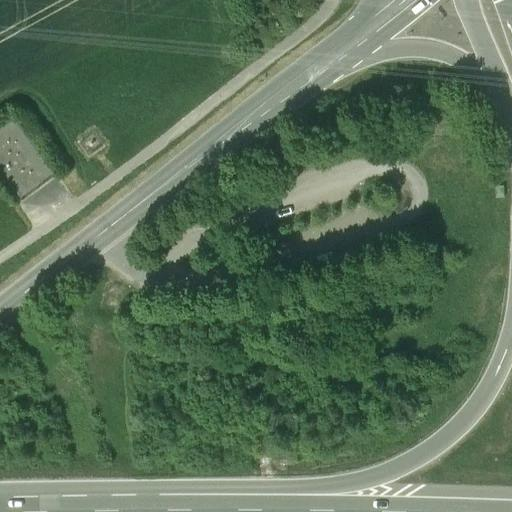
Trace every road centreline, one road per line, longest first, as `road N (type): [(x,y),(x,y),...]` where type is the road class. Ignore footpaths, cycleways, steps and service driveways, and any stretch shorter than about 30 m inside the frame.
road 1 (secondary): [(346,50),(0,314)]
road 2 (track): [(0,259),(300,36),(331,0)]
road 3 (motorway): [(511,331),(481,400),(408,463),(345,485),(193,511)]
road 4 (motorway): [(346,50),(430,41),(498,80)]
